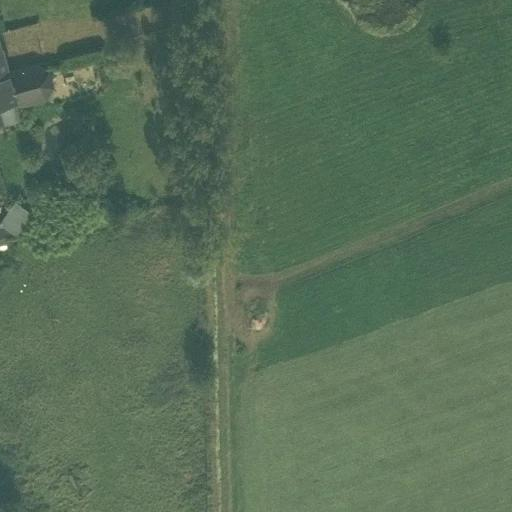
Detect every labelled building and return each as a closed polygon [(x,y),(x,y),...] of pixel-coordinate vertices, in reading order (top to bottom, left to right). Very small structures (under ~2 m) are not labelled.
[(15,101),(17,100),(19,100),(10,71),(0,37),(0,105),(1,105),(15,101)] [(12,70),(10,71),(19,100),(17,100),(19,106),(47,98),(53,86),(49,72),(37,65),(13,71),(12,70)] [(20,118),(15,101),(1,105),(6,122),(7,122),(20,118)] [(2,222),(20,232),(34,207),(15,197),(2,222)] [(0,245),(9,244),(7,224),(0,225),(0,245)]
